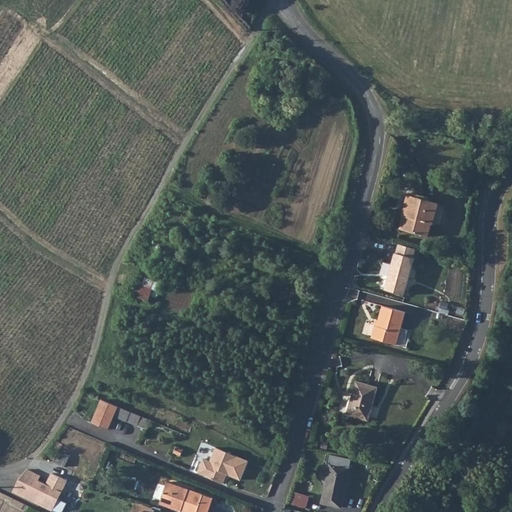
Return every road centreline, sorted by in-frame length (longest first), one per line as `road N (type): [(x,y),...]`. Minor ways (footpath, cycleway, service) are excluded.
road 1 (unclassified): [(272,511),(377,155),(377,117),(362,88),(284,0)]
road 2 (track): [(247,43),(106,283),(104,313),(67,413),(47,445),(5,470)]
road 3 (tertiary): [(376,511),(480,340),(491,215),(511,167)]
